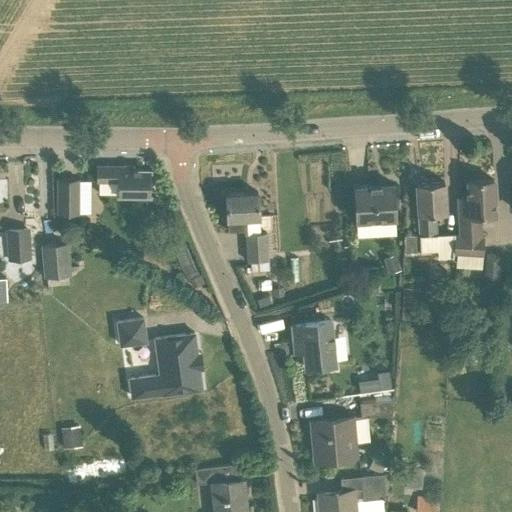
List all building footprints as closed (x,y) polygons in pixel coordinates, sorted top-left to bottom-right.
[(150,168),(134,168),(134,164),(96,164),(96,180),(99,180),(100,194),(117,194),(150,194),(150,168)] [(455,232),(454,251),(482,253),(483,234),(475,234),(474,214),(495,213),(493,178),(467,180),(468,196),(458,197),(460,232),(455,232)] [(78,179),(58,179),(58,203),(58,214),(78,213),(78,203),(78,179)] [(455,232),(455,231),(438,233),(436,213),(446,213),(444,181),(416,182),(419,234),(404,236),(403,251),(438,248),(438,256),(454,255),(454,251),(455,232)] [(393,183),(354,186),(357,236),(377,235),(376,219),(395,218),(393,183)] [(252,216),(259,215),(258,191),(226,193),(228,230),(252,228),(252,216)] [(27,228),(7,229),(9,260),(29,258),(27,228)] [(268,232),(247,233),(248,260),(269,260),(268,232)] [(175,252),(188,247),(189,247),(189,246),(185,237),(171,243),(175,252)] [(66,243),(43,245),(46,277),(68,275),(66,243)] [(396,251),(383,255),(388,272),(401,268),(396,251)] [(501,265),(485,263),(483,285),(500,286),(501,265)] [(206,283),(201,274),(190,280),(194,288),(206,283)] [(367,293),(378,293),(378,285),(367,285),(367,293)] [(283,287),(271,288),(272,296),(284,296),(283,287)] [(420,287),(404,287),(402,318),(415,318),(415,307),(419,307),(420,287)] [(144,317),(117,321),(120,344),(147,340),(144,317)] [(331,319),(292,323),(294,341),(303,340),(305,366),(336,363),(331,319)] [(161,374),(130,378),(133,397),(202,388),(200,368),(204,367),(202,351),(197,352),(195,331),(155,337),(161,374)] [(488,364),(488,349),(471,349),(471,363),(488,364)] [(377,370),(378,376),(380,388),(392,387),(389,369),(377,370)] [(393,398),(360,401),(361,415),(393,412),(393,398)] [(353,415),(311,419),(315,459),(357,455),(353,415)] [(62,426),(64,446),(82,445),(80,424),(62,426)] [(387,459),(374,454),(369,467),(381,472),(387,459)] [(248,511),(245,477),(238,478),(238,463),(195,468),(197,483),(211,482),(213,511),(248,511)] [(423,467),(407,466),(406,485),(421,486),(423,467)] [(383,472),(360,474),(362,498),(385,496),(385,494),(388,494),(389,473),(383,473),(383,472)] [(355,511),(353,488),(342,489),(318,491),(319,511),(355,511)] [(437,495),(417,495),(417,511),(437,511),(437,495)]
